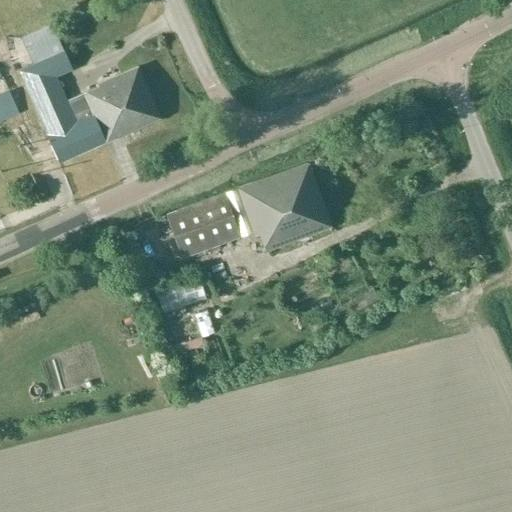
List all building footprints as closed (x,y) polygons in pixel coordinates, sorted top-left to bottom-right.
[(38,61),(17,70),(58,163),(125,133),(130,144),(144,138),(139,127),(159,118),(136,67),(96,84),(97,87),(66,101),(55,76),(70,70),(62,51),(51,25),(21,38),(24,46),(31,44),(38,61)] [(0,174),(27,173),(26,146),(0,146),(0,174)] [(255,236),(259,235),(265,251),(331,227),(308,163),(238,189),(238,188),(225,193),(166,214),(182,258),(240,237),(240,236),(253,232),(255,236)] [(377,299),(372,289),(361,295),(367,305),(377,299)] [(201,336),(185,342),(188,351),(204,345),(201,336)]
